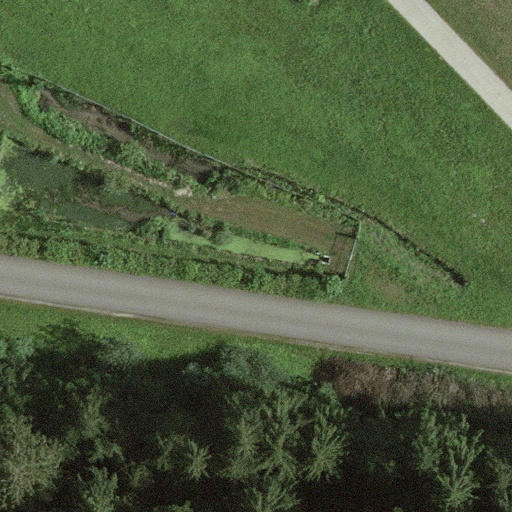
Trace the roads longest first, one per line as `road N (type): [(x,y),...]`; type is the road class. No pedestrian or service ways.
road 1 (unclassified): [(511,351),(0,276)]
road 2 (track): [(406,0),(511,109)]
